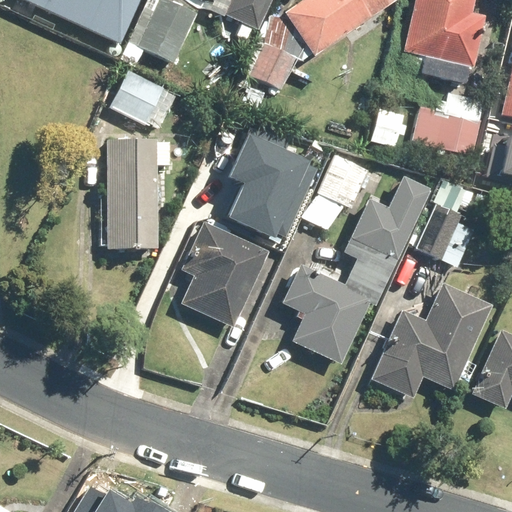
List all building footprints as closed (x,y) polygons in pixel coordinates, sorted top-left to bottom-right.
[(130,0),(61,0),(119,26),(130,0)] [(167,66),(190,17),(154,0),(131,49),(167,66)] [(380,0),(300,0),(277,15),(304,57),(385,6),(380,0)] [(405,0),(397,54),(434,60),(459,69),(477,19),(463,14),(465,0),(405,0)] [(511,34),(490,129),(511,134),(511,34)] [(274,94),(288,61),(250,46),(237,79),(274,94)] [(102,108),(137,126),(155,91),(120,72),(102,108)] [(416,112),(408,145),(466,158),(474,124),(416,112)] [(264,241),(299,167),(243,141),(207,215),(264,241)] [(94,250),(148,251),(148,142),(94,142),(94,250)] [(312,200),(346,211),(359,170),(325,159),(312,200)] [(365,202),(337,257),(353,265),(340,291),(317,280),(316,281),(294,268),(272,306),(297,320),(285,345),(321,362),(322,361),(333,367),(419,194),(394,182),(380,210),(365,202)] [(432,264),(452,221),(428,210),(408,253),(432,264)] [(226,332),(261,258),(205,231),(170,305),(226,332)] [(435,287),(417,325),(394,315),(364,383),(405,401),(414,381),(443,395),(483,310),(435,287)] [(511,404),(511,343),(492,334),(468,384),(511,404)] [(163,511),(137,497),(133,502),(110,489),(107,493),(93,485),(77,511),(163,511)]
